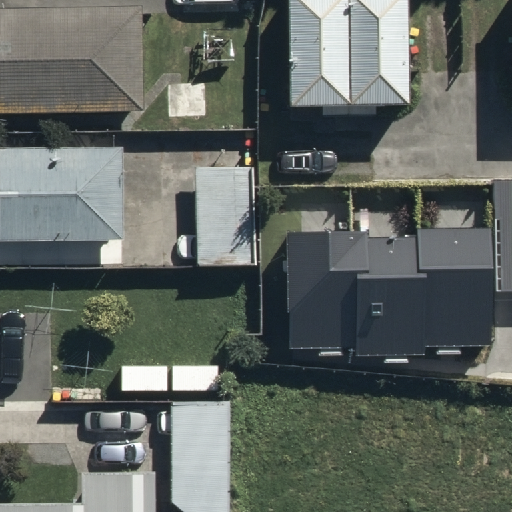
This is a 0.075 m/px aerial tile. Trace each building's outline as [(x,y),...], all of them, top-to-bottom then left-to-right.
[(248,0),(178,0),(178,14),(248,14),(248,0)] [(282,0),(283,103),(340,103),(404,103),(403,0),(282,0)] [(0,113),(140,113),(139,7),(0,7),(0,113)] [(121,146),(0,146),(0,240),(121,241),(121,146)] [(511,285),(511,177),(491,178),(493,286),(511,285)] [(359,227),(281,228),(283,343),(346,343),(346,351),(418,350),(418,339),(481,338),(480,226),(412,227),(412,233),(359,234),(359,227)] [(0,511),(153,511),(154,470),(78,469),(78,500),(0,499),(0,511)]
